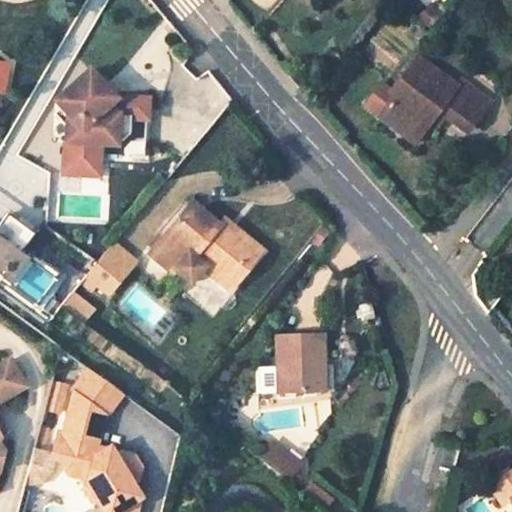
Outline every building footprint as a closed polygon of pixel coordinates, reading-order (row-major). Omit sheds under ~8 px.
[(308,66),(325,80),(344,58),(326,44),(308,66)] [(452,90),(411,56),(384,91),(392,96),(374,118),(396,135),(402,126),(414,137),(422,125),(437,104),(469,127),(481,111),(476,106),(454,85),(452,90)] [(101,153),(116,153),(116,145),(125,137),(125,126),(145,126),(145,102),(112,101),(84,73),(48,109),(62,123),(61,183),(100,184),(101,153)] [(476,106),(482,99),(457,81),(454,85),(476,106)] [(422,125),(433,134),(441,123),(460,137),(469,127),(437,104),(422,125)] [(405,146),(414,137),(402,126),(396,135),(405,146)] [(191,201),(150,249),(173,269),(175,267),(190,280),(204,264),(230,285),(248,263),(240,257),(254,239),(236,225),(231,232),(216,220),(191,201)] [(0,283),(33,235),(0,212),(0,283)] [(221,214),(216,220),(231,232),(236,225),(221,214)] [(113,235),(87,263),(105,277),(111,270),(129,249),(113,235)] [(248,263),(262,245),(254,239),(240,257),(248,263)] [(109,281),(133,253),(129,249),(111,270),(105,277),(109,281)] [(86,299),(68,285),(56,298),(76,311),(86,299)] [(180,294),(171,286),(164,295),(173,302),(180,294)] [(323,381),(323,325),(284,326),(285,356),(279,356),(280,382),(323,381)] [(0,460),(5,444),(0,435),(0,433),(1,430),(0,428),(0,394),(27,378),(12,352),(0,358),(0,460)] [(279,356),(258,356),(258,382),(280,382),(279,356)] [(108,439),(99,437),(107,405),(74,384),(65,425),(60,424),(55,444),(54,449),(56,450),(69,453),(67,460),(71,466),(87,470),(87,481),(94,493),(101,494),(111,509),(109,511),(133,511),(137,498),(141,495),(143,488),(133,472),(135,465),(125,450),(118,448),(112,437),(108,439)] [(0,428),(1,430),(0,433),(0,434),(7,430),(8,423),(2,413),(0,411),(0,428)] [(49,421),(41,419),(37,434),(45,436),(49,421)] [(275,436),(260,451),(273,461),(288,446),(275,436)] [(55,444),(36,439),(28,475),(44,473),(53,461),(56,450),(54,449),(55,444)] [(136,446),(125,444),(118,448),(125,450),(135,465),(133,472),(140,468),(143,458),(136,446)] [(288,446),(273,461),(288,473),(303,458),(288,446)]
